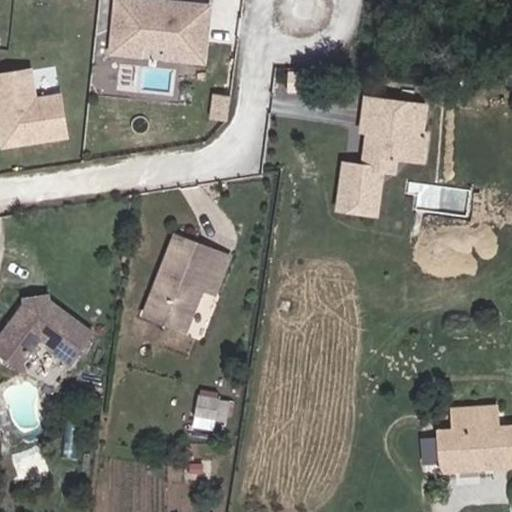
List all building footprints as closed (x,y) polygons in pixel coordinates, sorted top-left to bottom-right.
[(163,60),(199,65),(205,24),(206,11),(181,8),(116,0),(115,0),(111,40),(109,54),(135,57),(137,43),(165,47),(163,60)] [(0,129),(0,142),(1,147),(63,137),(57,98),(32,101),(27,72),(0,75),(0,111),(1,113),(3,128),(0,129)] [(418,138),(422,109),(362,102),(359,133),(369,134),(367,148),(363,151),(361,169),(341,166),(335,211),(373,216),(378,172),(390,174),(392,159),(404,161),(420,163),(423,138),(418,138)] [(195,286),(209,249),(168,234),(139,314),(179,329),(195,286)] [(208,291),(222,254),(209,249),(195,286),(208,291)] [(46,295),(21,300),(22,306),(29,308),(41,305),(47,302),(46,295)] [(68,365),(91,334),(47,302),(41,305),(29,308),(22,306),(0,336),(0,357),(16,369),(36,342),(45,341),(48,343),(49,351),(68,365)] [(212,416),(214,396),(195,394),(193,414),(212,416)] [(511,464),(511,424),(500,424),(497,403),(453,406),(454,429),(437,431),(440,471),(511,464)]
